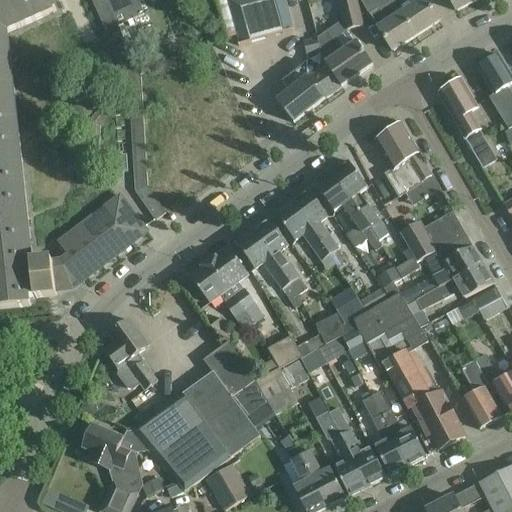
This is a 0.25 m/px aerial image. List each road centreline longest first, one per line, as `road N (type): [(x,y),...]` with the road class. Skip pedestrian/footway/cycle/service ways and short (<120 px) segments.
road 1 (residential): [(10,511),(70,332),(86,310),(401,86)]
road 2 (residential): [(511,273),(401,86)]
road 3 (residential): [(382,511),(511,445)]
road 4 (residential): [(401,86),(511,21)]
